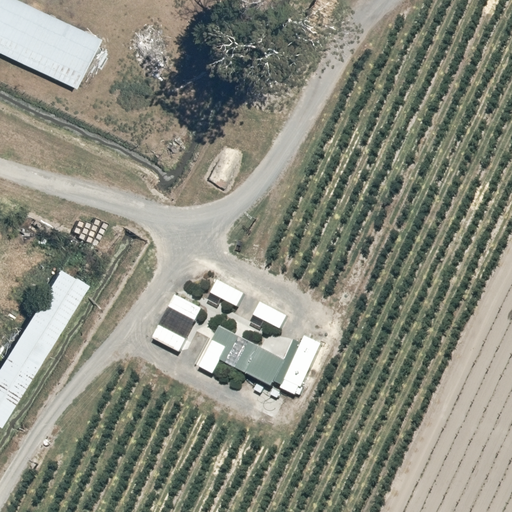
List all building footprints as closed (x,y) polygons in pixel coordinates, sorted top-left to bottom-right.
[(102,43),(8,0),(0,0),(0,56),(79,93),(102,43)] [(91,286),(63,269),(0,369),(0,427),(1,428),(91,286)] [(223,274),(214,290),(241,305),(250,289),(223,274)] [(209,297),(181,283),(167,312),(196,325),(209,297)] [(265,300),(258,313),(284,327),(290,314),(265,300)] [(159,322),(152,334),(184,352),(190,339),(159,322)] [(278,381),(280,376),(305,389),(328,344),(308,334),(303,344),(298,342),(285,335),(277,351),(260,342),(248,365),(278,381)] [(207,344),(200,358),(232,374),(239,360),(207,344)]
